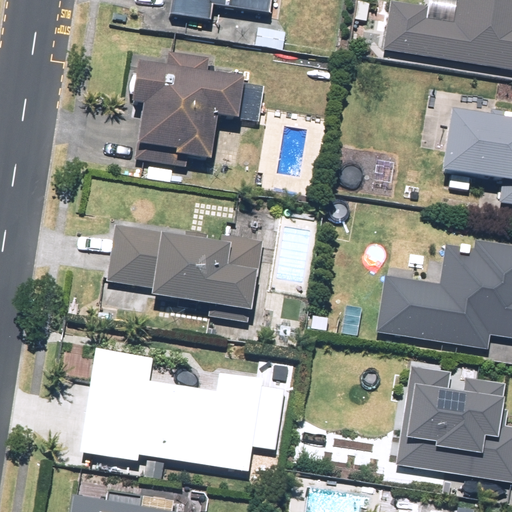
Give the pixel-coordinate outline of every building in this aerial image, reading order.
[(173,0),(171,24),(209,29),(211,14),(268,22),(270,0),(173,0)] [(387,4),(380,57),(511,75),(511,0),(458,0),(455,27),(426,23),(428,10),(387,4)] [(142,117),(136,156),(174,161),(174,168),(209,172),(215,128),(236,131),(242,91),(204,86),(207,65),(168,59),(165,79),(136,76),(131,115),(142,117)] [(511,128),(451,121),(442,192),(469,195),(469,189),(499,193),(496,211),(511,213),(511,128)] [(262,240),(222,234),(221,241),(115,225),(107,280),(150,287),(149,295),(251,310),(262,240)] [(435,288),(384,282),(377,338),(486,351),(488,340),(511,342),(511,251),(473,247),(472,254),(440,250),(435,288)] [(227,329),(226,339),(236,340),(238,330),(227,329)] [(247,472),(259,398),(148,381),(152,358),(95,349),(79,452),(137,461),(138,455),(247,472)] [(446,377),(408,373),(398,469),(421,471),(420,480),(511,490),(511,433),(502,433),(506,390),(462,385),(461,401),(443,400),(446,377)] [(147,463),(145,477),(161,479),(163,465),(147,463)] [(138,511),(139,505),(108,501),(106,511),(138,511)]
